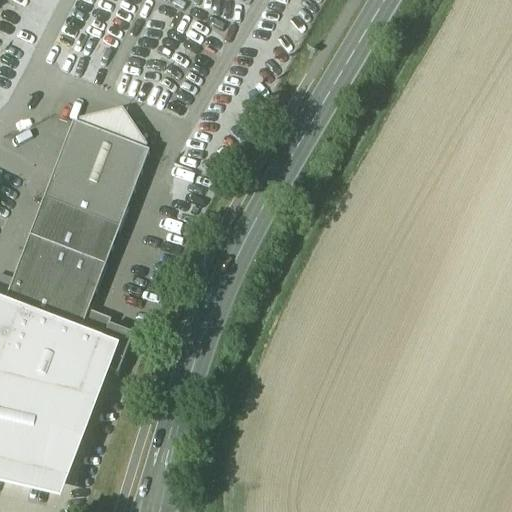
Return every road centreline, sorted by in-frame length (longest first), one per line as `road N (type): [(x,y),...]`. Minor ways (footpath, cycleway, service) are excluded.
road 1 (secondary): [(383,0),(229,272),(202,338),(156,511)]
road 2 (unknown): [(9,156),(33,74),(176,139)]
road 3 (unknown): [(176,139),(123,274)]
